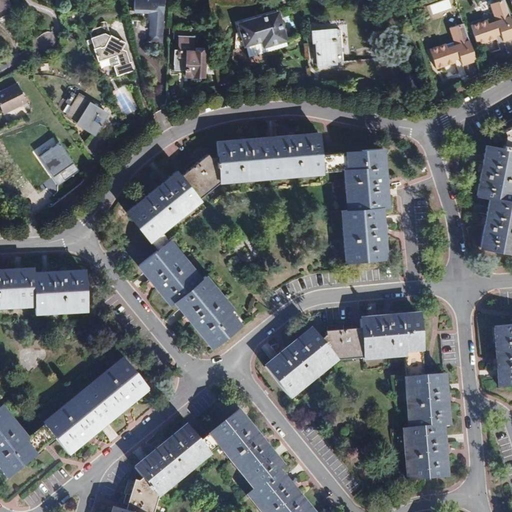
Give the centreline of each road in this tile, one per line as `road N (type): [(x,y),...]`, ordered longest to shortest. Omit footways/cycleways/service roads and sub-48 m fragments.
road 1 (residential): [(79,238),(118,180),(187,126),(282,108),(426,133)]
road 2 (residential): [(212,374),(293,307),(460,284)]
road 3 (residential): [(212,374),(243,379),(349,511)]
road 4 (residential): [(79,238),(186,368),(212,374)]
road 5 (residential): [(426,133),(460,284)]
road 6 (residential): [(99,465),(212,374)]
